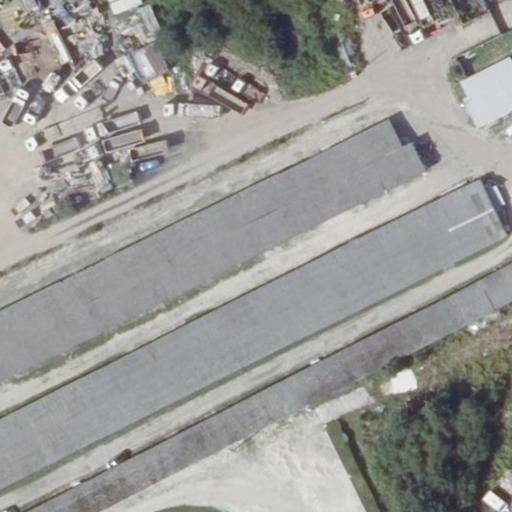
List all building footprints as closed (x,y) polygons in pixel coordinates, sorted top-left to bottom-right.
[(23,1),(0,12),(0,54),(40,36),(23,1)] [(130,51),(141,80),(166,70),(155,42),(130,51)] [(511,105),(511,55),(464,80),(472,95),(461,100),(475,125),(511,105)] [(393,116),(0,307),(0,378),(427,170),(412,139),(405,142),(393,116)] [(0,490),(511,232),(483,175),(0,418),(0,490)] [(511,262),(15,511),(101,511),(511,305),(511,262)]
